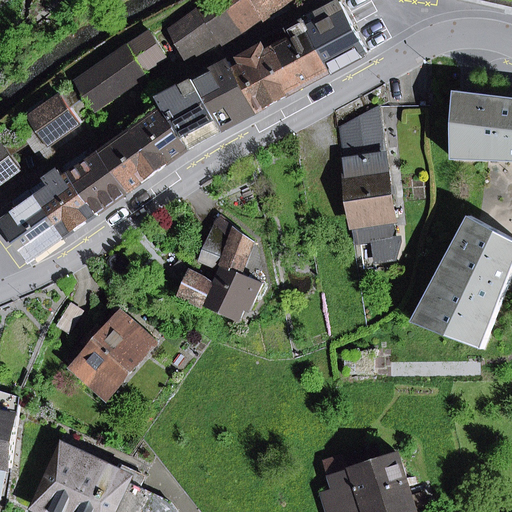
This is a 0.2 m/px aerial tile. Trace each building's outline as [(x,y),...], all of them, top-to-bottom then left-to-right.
[(225,47),(233,42),(263,21),(264,23),(296,0),(268,0),(256,9),(240,20),(218,36),(187,57),(193,65),(223,44),(225,47)] [(215,0),(201,10),(218,36),(240,20),(227,0),(215,0)] [(227,0),(240,20),(256,9),(250,0),(227,0)] [(268,0),(250,0),(256,9),(268,0)] [(306,22),(333,71),(368,53),(341,2),(306,22)] [(187,57),(218,36),(201,10),(171,31),(185,56),(187,57)] [(274,39),(300,89),(333,71),(306,22),(274,39)] [(129,47),(144,70),(167,55),(152,33),(129,47)] [(236,71),(258,112),(300,89),(274,39),(241,57),(246,66),(236,71)] [(109,101),(147,75),(144,70),(129,47),(91,74),(77,82),(85,93),(98,111),(111,103),(109,101)] [(198,80),(225,130),(258,112),(236,71),(230,62),(198,80)] [(63,95),(70,105),(85,93),(77,82),(75,80),(61,93),(63,95)] [(167,109),(192,148),(225,130),(198,80),(163,99),(167,109)] [(511,162),(511,98),(457,91),(455,160),(511,162)] [(50,146),(83,122),(70,105),(63,95),(30,119),(33,122),(50,146)] [(380,107),(342,126),(347,161),(386,155),(380,107)] [(129,124),(162,170),(192,148),(167,109),(145,125),(140,128),(134,120),(129,124)] [(140,128),(145,125),(139,117),(134,120),(140,128)] [(44,159),(54,151),(50,146),(33,122),(22,129),(24,132),(5,147),(12,155),(31,141),(44,159)] [(104,154),(131,192),(162,170),(129,124),(124,128),(129,135),(104,154)] [(98,146),(104,154),(129,135),(124,128),(98,146)] [(4,145),(0,148),(0,183),(22,168),(12,155),(5,147),(4,145)] [(68,168),(101,214),(131,192),(104,154),(98,146),(68,168)] [(393,219),(396,219),(386,155),(347,161),(359,242),(377,239),(394,237),(393,219)] [(34,192),(67,237),(101,214),(68,168),(34,192)] [(2,215),(35,261),(67,237),(34,192),(2,215)] [(415,322),(485,349),(511,279),(511,237),(472,216),(415,322)] [(235,239),(224,267),(241,275),(256,242),(222,218),(217,225),(235,239)] [(204,262),(223,269),(224,267),(235,239),(217,225),(204,262)] [(377,239),(380,261),(396,261),(401,245),(394,246),(394,237),(377,239)] [(251,311),(264,284),(241,275),(224,267),(223,269),(215,284),(206,304),(241,320),(246,309),(251,311)] [(181,295),(205,307),(206,304),(215,284),(208,281),(209,279),(196,270),(194,273),(192,272),(181,295)] [(57,327),(71,335),(86,311),(73,303),(57,327)] [(79,371),(107,396),(155,343),(118,309),(87,343),(96,352),(79,371)] [(0,466),(7,467),(12,468),(22,398),(0,390),(0,466)] [(115,511),(117,509),(118,510),(131,484),(136,486),(142,474),(121,464),(118,471),(66,447),(38,508),(45,511),(115,511)] [(411,511),(417,510),(399,455),(383,460),(379,448),(353,457),(357,469),(331,478),(336,491),(324,494),(329,511),(411,511)] [(331,478),(357,469),(353,457),(352,454),(327,463),(331,478)] [(136,486),(142,489),(147,477),(142,474),(136,486)] [(179,511),(172,503),(142,489),(136,486),(131,484),(118,510),(117,509),(115,511),(179,511)]
